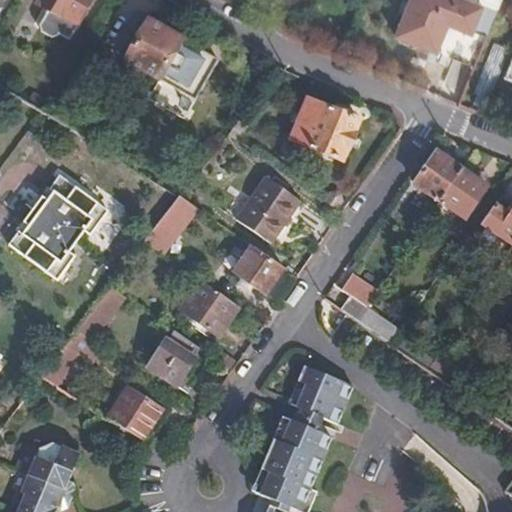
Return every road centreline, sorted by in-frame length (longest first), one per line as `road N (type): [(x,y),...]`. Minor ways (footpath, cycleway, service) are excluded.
road 1 (residential): [(421,129),(246,387),(213,451)]
road 2 (residential): [(431,113),(312,69),(188,0)]
